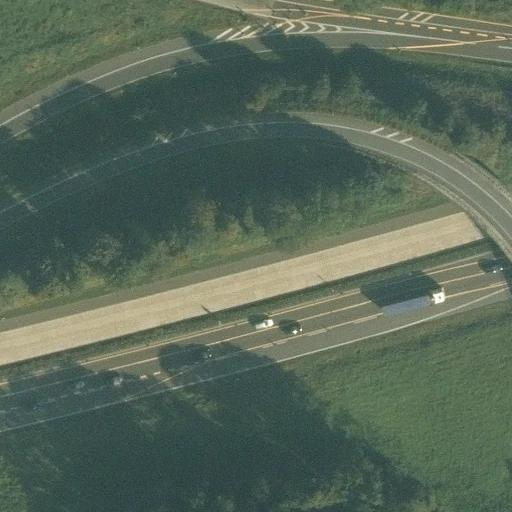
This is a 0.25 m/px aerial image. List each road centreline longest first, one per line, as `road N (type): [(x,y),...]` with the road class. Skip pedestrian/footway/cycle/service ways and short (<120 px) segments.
road 1 (motorway): [(511,214),(461,173),(408,146),(311,126),(210,134),(153,151),(0,223)]
road 2 (motorway): [(0,404),(213,353),(511,265)]
road 3 (motorway): [(511,213),(0,349)]
road 4 (motorway): [(463,46),(231,46),(91,90),(0,139)]
road 5 (motorway): [(463,46),(217,0)]
